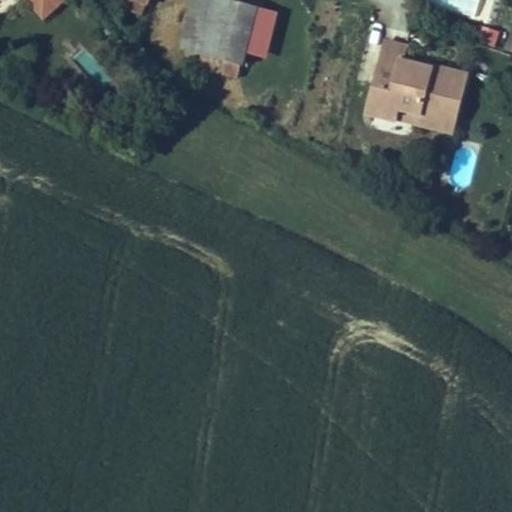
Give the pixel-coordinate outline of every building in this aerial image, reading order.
[(26,0),(44,19),(65,0),(26,0)] [(147,3),(138,0),(125,0),(122,8),(142,16),(147,3)] [(194,0),(181,50),(202,55),(216,0),(194,0)] [(237,78),(245,49),(256,8),(226,0),(216,0),(202,55),(198,68),(237,78)] [(275,13),(256,8),(245,49),(264,54),(275,13)] [(403,62),(406,50),(387,45),(369,116),(396,123),(397,121),(399,111),(438,121),(439,116),(456,120),(467,78),(431,69),(429,79),(422,77),(423,70),(402,64),(403,62)] [(431,69),(403,62),(402,64),(423,70),(422,77),(429,79),(431,69)] [(452,137),(456,120),(439,116),(438,121),(399,111),(397,121),(396,123),(452,137)]
